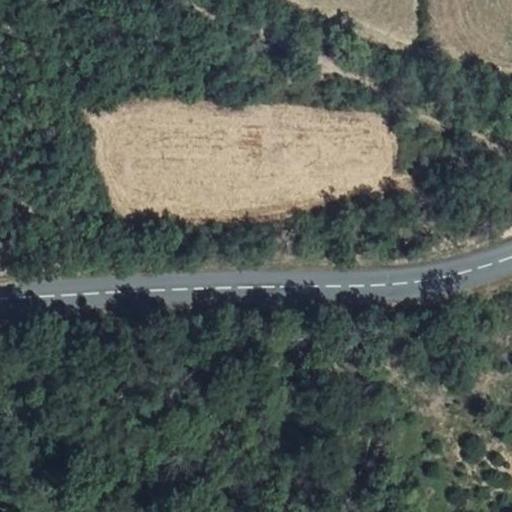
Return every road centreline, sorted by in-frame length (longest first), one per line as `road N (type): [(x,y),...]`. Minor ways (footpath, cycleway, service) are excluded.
road 1 (secondary): [(511,264),(476,276),(366,286),(0,303)]
road 2 (track): [(304,0),(442,59),(511,68)]
